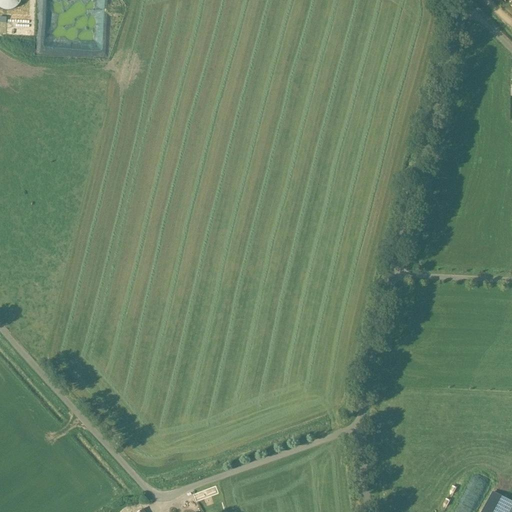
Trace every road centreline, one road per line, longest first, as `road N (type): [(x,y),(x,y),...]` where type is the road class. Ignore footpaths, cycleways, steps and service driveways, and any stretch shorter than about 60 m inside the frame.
road 1 (unclassified): [(361,426),(160,497),(0,329)]
road 2 (unclassified): [(361,426),(371,356),(466,0)]
